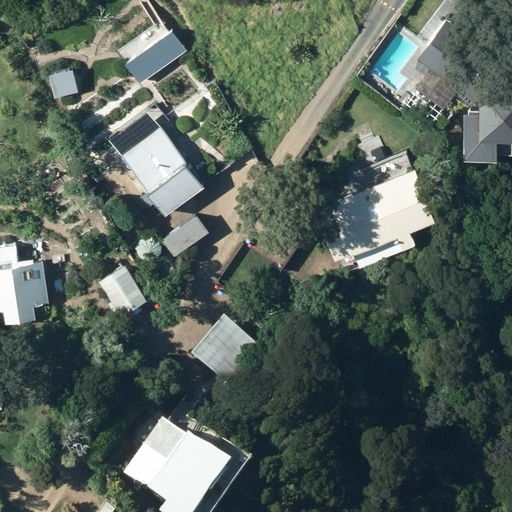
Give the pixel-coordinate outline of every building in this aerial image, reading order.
[(449,10),(420,47),(439,62),(436,67),(468,93),(470,137),(504,135),(504,114),(511,114),(511,66),(493,67),(504,53),(449,10)] [(413,81),(396,106),(431,129),(447,103),(413,81)] [(155,100),(114,129),(153,183),(157,181),(171,200),(181,193),(186,201),(199,192),(193,183),(210,171),(190,142),(186,145),(155,100)] [(76,128),(95,154),(113,141),(117,139),(98,112),(76,128)] [(216,137),(232,157),(248,144),(232,125),(216,137)] [(424,204),(442,197),(423,150),(322,191),(341,238),(403,213),(408,226),(429,218),(424,204)] [(84,194),(92,206),(101,200),(93,188),(84,194)] [(176,246),(212,219),(200,203),(164,231),(176,246)] [(19,233),(0,234),(0,296),(8,296),(8,309),(51,307),(50,293),(52,293),(49,257),(47,257),(46,246),(20,248),(19,233)] [(101,271),(123,307),(149,292),(127,255),(101,271)] [(220,318),(200,342),(227,364),(248,339),(220,318)] [(168,410),(127,467),(170,498),(164,507),(170,511),(196,511),(236,457),(168,410)] [(112,511),(87,496),(77,511),(112,511)]
